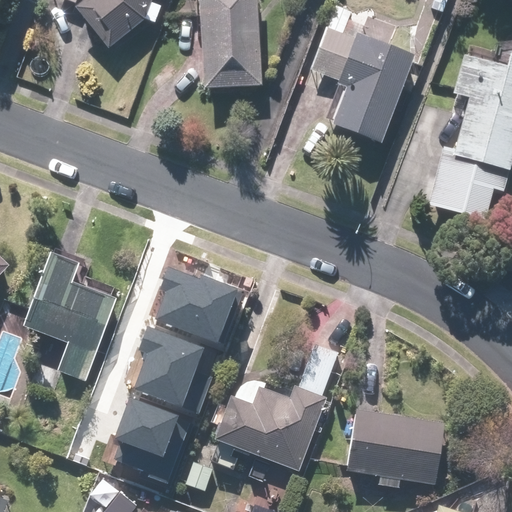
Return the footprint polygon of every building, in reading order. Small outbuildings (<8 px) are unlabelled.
[(84,0),(73,9),(106,51),(143,22),(151,0),(84,0)] [(195,0),(200,90),(258,87),(253,0),(195,0)] [(378,145),(411,57),(352,36),(351,40),(322,29),(307,72),(335,82),(333,87),(342,90),(329,127),(378,145)] [(439,150),(424,206),(483,222),(491,191),(501,193),(511,149),(511,54),(506,53),(501,70),(457,59),(447,96),(465,101),(451,153),(439,150)] [(48,254),(19,327),(66,345),(55,372),(84,383),(115,301),(69,284),(77,265),(48,254)] [(209,304),(164,291),(151,338),(123,340),(130,444),(188,440),(182,339),(195,338),(199,338),(209,304)] [(227,398),(211,442),(297,473),(324,399),(320,398),(337,353),(312,344),(296,389),(290,387),(286,400),(256,389),(249,406),(227,398)] [(442,424),(353,411),(344,472),(433,486),(442,424)] [(70,440),(42,426),(33,446),(61,459),(70,440)] [(213,469),(192,461),(182,487),(203,495),(213,469)]
